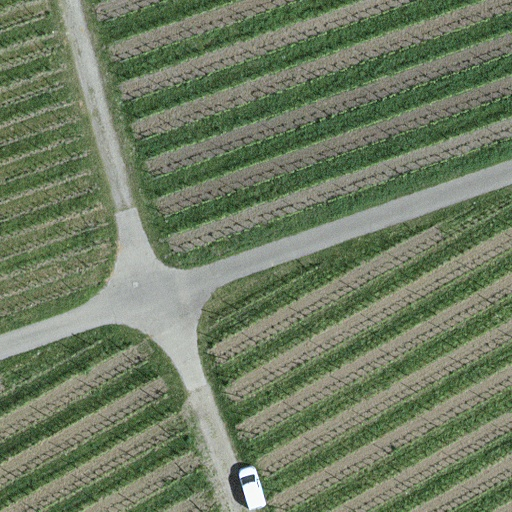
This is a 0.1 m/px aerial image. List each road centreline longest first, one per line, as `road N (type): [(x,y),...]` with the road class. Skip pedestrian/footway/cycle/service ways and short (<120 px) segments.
road 1 (track): [(0,342),(511,168)]
road 2 (track): [(241,511),(148,291),(74,0)]
